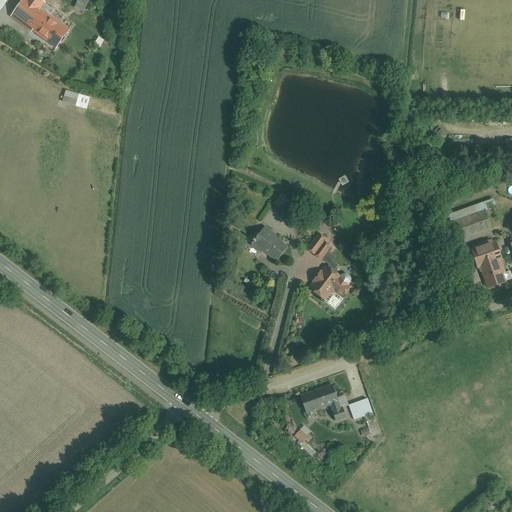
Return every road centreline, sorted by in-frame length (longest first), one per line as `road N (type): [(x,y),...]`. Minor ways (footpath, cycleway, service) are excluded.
road 1 (unclassified): [(511,298),(191,412)]
road 2 (primary): [(191,412),(0,265)]
road 3 (primary): [(319,511),(191,412)]
road 4 (unclassified): [(77,511),(191,412)]
